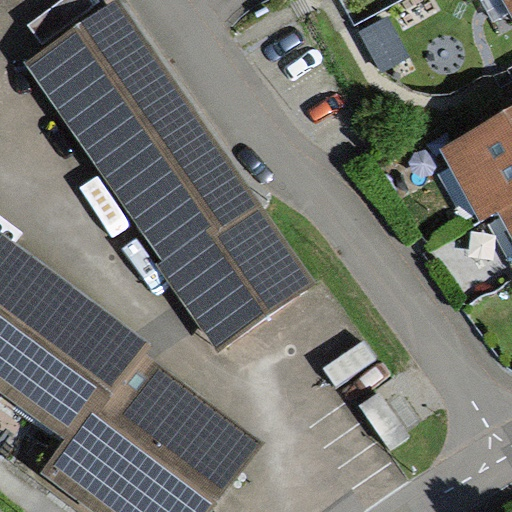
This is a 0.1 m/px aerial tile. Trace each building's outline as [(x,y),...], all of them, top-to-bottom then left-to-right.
[(119,0),(28,63),(164,260),(157,264),(218,352),(316,283),(119,0)] [(511,0),(496,0),(511,28),(511,0)] [(387,24),(363,38),(382,73),(406,59),(387,24)] [(511,117),(442,160),(477,218),(493,208),(511,196),(511,117)] [(511,196),(493,208),(511,240),(511,196)] [(111,396),(142,355),(147,345),(0,234),(0,389),(68,440),(104,390),(111,396)] [(95,511),(211,511),(262,443),(142,355),(111,396),(104,390),(68,440),(43,474),(95,511)] [(379,398),(361,410),(390,453),(409,440),(379,398)]
